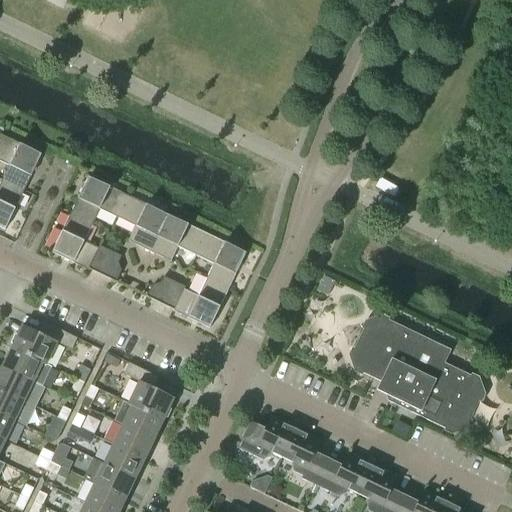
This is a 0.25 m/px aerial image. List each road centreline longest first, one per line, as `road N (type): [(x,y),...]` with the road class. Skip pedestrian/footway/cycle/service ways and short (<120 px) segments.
road 1 (residential): [(0,23),(307,171)]
road 2 (residential): [(502,500),(237,380)]
road 3 (residential): [(241,371),(14,265)]
road 4 (residential): [(333,184),(397,88),(436,0)]
road 5 (residential): [(403,0),(363,39),(307,171)]
road 6 (residential): [(333,184),(511,271)]
road 7 (residential): [(241,371),(298,224)]
